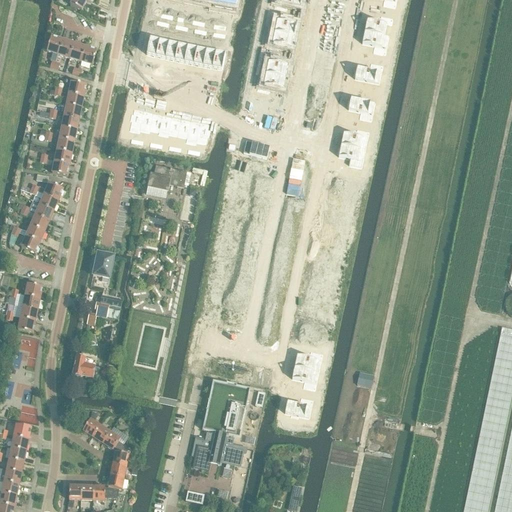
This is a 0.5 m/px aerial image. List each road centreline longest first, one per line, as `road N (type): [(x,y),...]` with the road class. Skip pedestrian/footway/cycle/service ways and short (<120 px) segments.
road 1 (residential): [(169,511),(201,353),(236,349),(252,335),(320,0)]
road 2 (tertiary): [(46,511),(58,444),(52,348),(111,77)]
